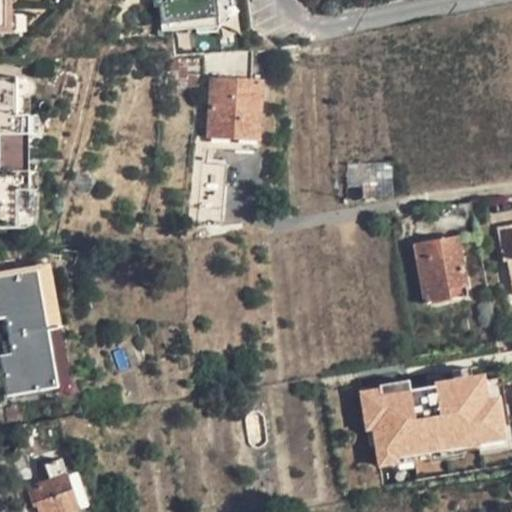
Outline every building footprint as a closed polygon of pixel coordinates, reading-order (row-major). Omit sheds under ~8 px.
[(156,0),(159,31),(225,25),(222,0),(156,0)] [(264,82),(252,82),(228,80),(229,53),(215,54),(210,136),(260,140),(264,82)] [(252,82),(252,53),(229,53),(228,80),(252,82)] [(27,187),(31,187),(31,169),(29,132),(29,113),(25,113),(16,113),(15,79),(16,75),(0,75),(0,225),(18,225),(17,188),(27,187)] [(27,75),(16,75),(15,79),(16,113),(25,113),(26,96),(31,93),(34,89),(34,83),(33,79),(31,77),(27,75)] [(37,113),(29,113),(29,132),(38,131),(37,113)] [(199,225),(215,226),(220,226),(225,167),(204,165),(199,225)] [(38,168),(31,169),(31,187),(39,187),(38,168)] [(28,205),(27,187),(17,188),(18,225),(32,225),(37,218),(36,210),(28,205)] [(377,198),(377,187),(366,187),(367,199),(377,198)] [(477,234),(471,202),(433,208),(440,240),(458,238),(477,234)] [(511,228),(505,230),(497,232),(503,263),(507,263),(511,285),(511,284),(511,228)] [(467,286),(458,238),(440,240),(416,245),(426,302),(452,298),(450,289),(467,286)] [(2,357),(9,395),(57,385),(37,273),(0,278),(0,317),(6,317),(13,354),(2,357)] [(488,378),(488,374),(414,385),(413,381),(363,388),(369,429),(377,428),(383,465),(481,450),(482,452),(511,447),(511,424),(504,376),(488,378)] [(51,479),(28,487),(35,507),(39,507),(40,511),(75,511),(79,511),(67,475),(62,461),(47,466),(51,479)] [(77,472),(67,475),(79,511),(90,507),(77,472)] [(26,510),(35,507),(28,487),(25,481),(16,484),(26,510)]
